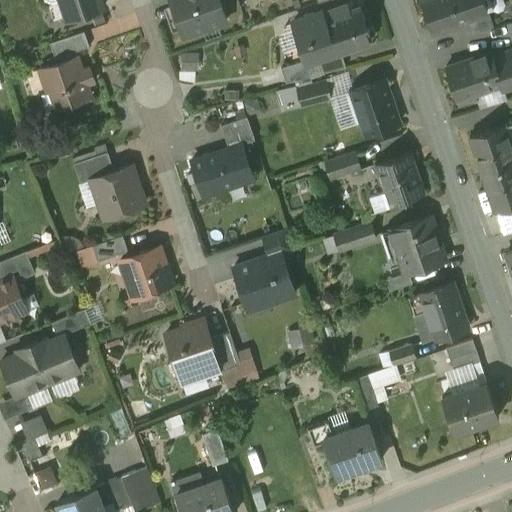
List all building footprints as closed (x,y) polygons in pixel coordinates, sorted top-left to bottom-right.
[(61,0),(68,18),(103,6),(100,0),(61,0)] [(171,0),(183,35),(227,20),(220,0),(171,0)] [(464,0),(426,0),(435,27),(470,16),(464,0)] [(464,0),(470,16),(488,10),(485,0),(464,0)] [(347,3),(293,21),(305,59),(306,61),(319,57),(341,50),(372,39),(361,6),(350,10),(347,3)] [(85,30),(50,41),(57,61),(77,55),(76,50),(90,45),(85,30)] [(492,49),(446,65),(459,102),(477,96),(476,91),(503,82),(504,82),(494,54),(492,49)] [(200,67),(200,50),(182,50),(182,67),(200,67)] [(341,50),(319,57),(323,71),(346,65),(341,50)] [(511,51),(508,50),(494,54),(504,82),(503,82),(504,87),(511,84),(511,51)] [(57,61),(41,67),(49,91),(42,94),(47,108),(54,105),(54,107),(91,94),(86,81),(90,80),(86,68),(82,69),(77,55),(57,61)] [(305,59),(281,66),(286,81),(311,75),(306,61),(305,59)] [(386,78),(352,89),(368,134),(401,123),(385,81),(387,80),(386,78)] [(329,79),(299,87),(304,103),(334,95),(329,79)] [(248,114),(222,123),(229,145),(241,141),(242,142),(256,138),(248,114)] [(511,143),(505,123),(470,135),(478,156),(484,172),(511,162),(511,143)] [(229,145),(193,158),(205,194),(254,177),(242,142),(241,141),(229,145)] [(108,150),(74,161),(81,181),(92,178),(92,176),(115,169),(108,150)] [(409,150),(377,162),(390,201),(423,190),(409,150)] [(359,153),(337,161),(342,175),(364,167),(359,153)] [(511,162),(484,172),(489,187),(488,188),(495,209),(511,203),(511,162)] [(115,169),(92,176),(92,178),(105,216),(145,203),(131,163),(115,169)] [(511,204),(499,208),(507,232),(511,230),(511,204)] [(430,213),(397,225),(406,251),(402,253),(408,270),(445,257),(430,213)] [(372,221),(335,233),(340,249),(377,236),(372,221)] [(287,228),(264,236),(270,253),(281,249),(282,250),(293,247),(287,228)] [(123,233),(93,244),(98,260),(127,250),(128,247),(123,233)] [(148,249),(146,248),(140,250),(139,252),(122,258),(130,284),(136,287),(138,294),(172,282),(160,245),(148,249)] [(26,249),(14,254),(23,276),(35,271),(26,249)] [(270,253),(234,265),(249,309),(296,292),(282,250),(281,249),(270,253)] [(14,274),(0,280),(0,319),(1,319),(10,323),(13,314),(14,313),(12,308),(25,302),(14,274)] [(454,280),(416,293),(421,310),(426,308),(435,337),(469,325),(454,280)] [(86,307),(74,312),(80,326),(91,322),(86,307)] [(74,312),(52,321),(58,336),(65,333),(80,326),(74,312)] [(206,319),(166,332),(180,373),(218,360),(220,359),(212,336),(206,319)] [(231,330),(212,336),(220,359),(218,360),(221,369),(241,362),(231,330)] [(46,336),(17,348),(19,352),(2,359),(16,394),(17,394),(28,390),(79,368),(65,333),(58,336),(48,340),(46,336)] [(473,337),(447,346),(455,368),(481,360),(473,337)] [(415,342),(391,350),(396,363),(420,355),(415,342)] [(368,372),(353,378),(363,409),(379,404),(368,372)] [(487,380),(442,396),(454,430),(480,421),(481,422),(499,416),(487,380)] [(28,390),(17,394),(22,407),(33,402),(28,390)] [(16,394),(0,400),(0,404),(5,418),(23,410),(22,407),(17,394),(16,394)] [(41,414),(22,422),(28,437),(47,429),(41,414)] [(329,418),(307,426),(314,445),(324,441),(323,437),(335,433),(329,418)] [(335,433),(323,437),(324,441),(336,474),(382,458),(369,421),(335,433)] [(218,427),(203,433),(213,464),(228,459),(218,427)] [(32,469),(39,489),(60,482),(52,462),(32,469)] [(122,475),(95,486),(98,495),(100,495),(103,505),(112,502),(115,511),(134,504),(122,475)] [(234,511),(222,476),(176,492),(183,511),(234,511)] [(106,511),(103,505),(100,495),(98,495),(62,510),(63,511),(106,511)]
